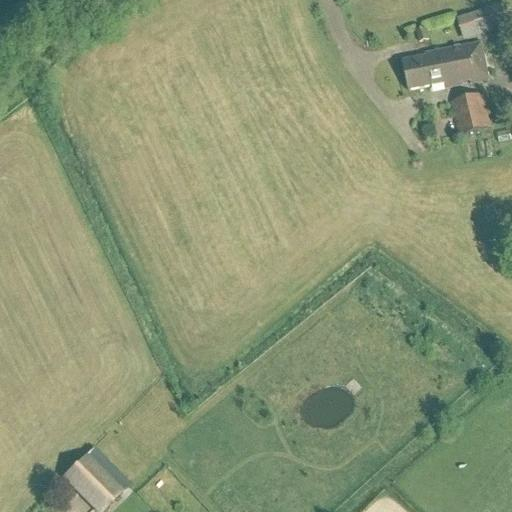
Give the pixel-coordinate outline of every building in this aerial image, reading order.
[(504,6),(457,20),(464,42),(511,28),(504,6)] [(419,45),(429,42),(426,29),(415,33),(419,45)] [(469,86),(488,83),(482,45),(425,55),(426,58),(404,62),(409,92),(444,86),(445,92),(463,88),(462,85),(469,84),(469,86)] [(459,139),(492,130),(483,97),(451,106),(459,139)] [(91,511),(106,511),(125,494),(87,456),(62,482),(91,511)]
